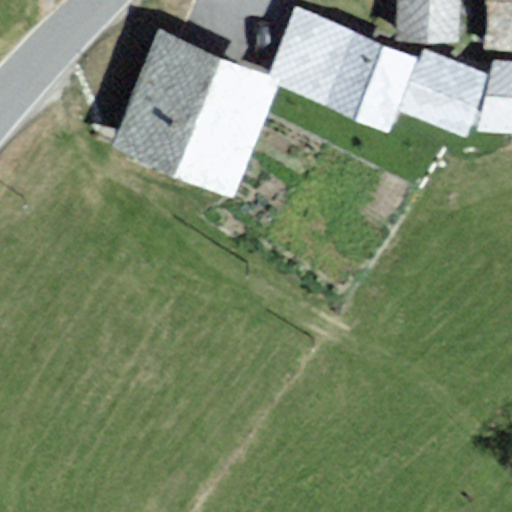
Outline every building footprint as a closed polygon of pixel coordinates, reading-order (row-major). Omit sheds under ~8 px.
[(460,0),(399,0),(398,41),(459,42),(460,0)] [(511,0),(485,0),(484,34),(511,34),(511,0)] [(410,54),(293,7),(265,77),(382,124),(410,54)] [(265,77),(157,28),(111,147),(229,192),(265,77)] [(487,65),(420,43),(398,108),(465,130),(487,65)] [(511,60),(491,59),(486,126),(511,127),(511,60)]
